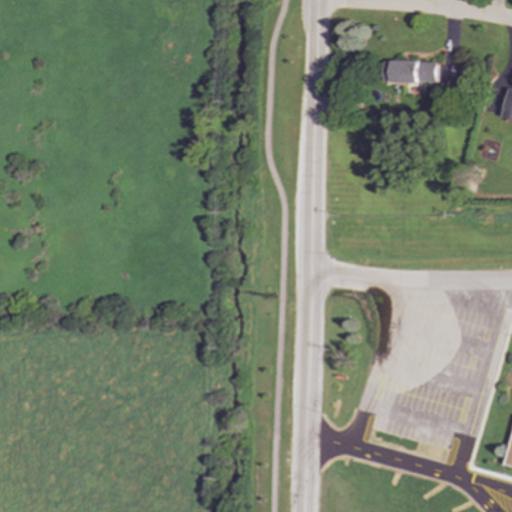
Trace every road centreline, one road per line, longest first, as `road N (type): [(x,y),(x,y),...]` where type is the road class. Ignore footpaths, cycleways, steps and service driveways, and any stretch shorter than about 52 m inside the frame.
road 1 (secondary): [(303,511),(317,0)]
road 2 (residential): [(511,19),(317,0)]
